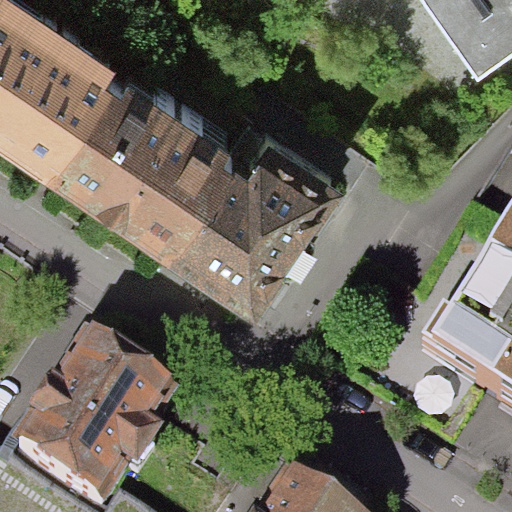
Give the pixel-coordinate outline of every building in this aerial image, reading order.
[(0,0),(0,132),(250,296),(325,182),(47,0),(0,0)] [(511,25),(511,0),(439,0),(476,52),(511,25)] [(443,314),(422,345),(511,400),(511,221),(454,316),(443,314)] [(107,511),(179,389),(82,334),(11,459),(103,511),(107,511)] [(361,511),(301,472),(274,511),(361,511)] [(42,511),(0,487),(0,511),(42,511)]
